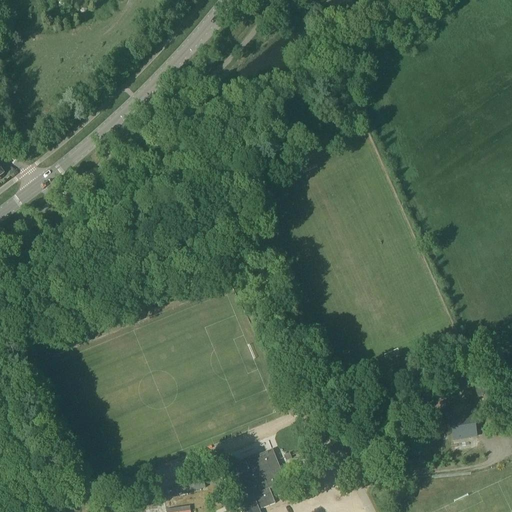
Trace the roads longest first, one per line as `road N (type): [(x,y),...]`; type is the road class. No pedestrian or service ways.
road 1 (track): [(319,399),(202,150)]
road 2 (secondary): [(39,184),(136,101),(227,0)]
road 3 (track): [(0,305),(202,150)]
road 4 (track): [(202,150),(334,49)]
